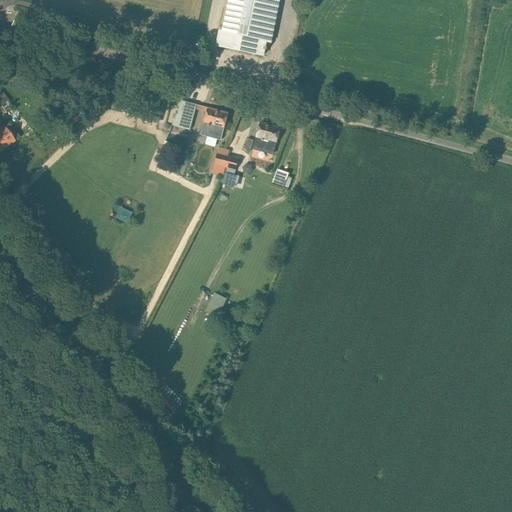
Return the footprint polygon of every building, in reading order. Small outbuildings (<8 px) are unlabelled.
[(228,0),(222,31),(220,31),(217,46),(263,56),(264,50),(268,50),(269,48),(265,47),(266,42),(271,43),(279,0),(228,0)] [(182,101),(172,126),(190,131),(197,105),(182,101)] [(229,113),(208,107),(201,135),(221,140),(229,113)] [(260,122),(252,149),(273,155),(281,127),(260,122)] [(3,127),(1,129),(0,127),(0,151),(14,141),(3,127)] [(247,138),(243,151),(249,152),(253,140),(247,138)] [(230,151),(219,148),(212,174),(224,177),(222,185),(235,188),(238,176),(234,175),(239,158),(229,155),(230,151)] [(289,173),(277,169),(272,182),(288,188),(292,178),(288,177),(289,173)] [(116,217),(130,223),(134,211),(121,206),(116,217)] [(220,317),(229,298),(216,292),(208,311),(220,317)]
